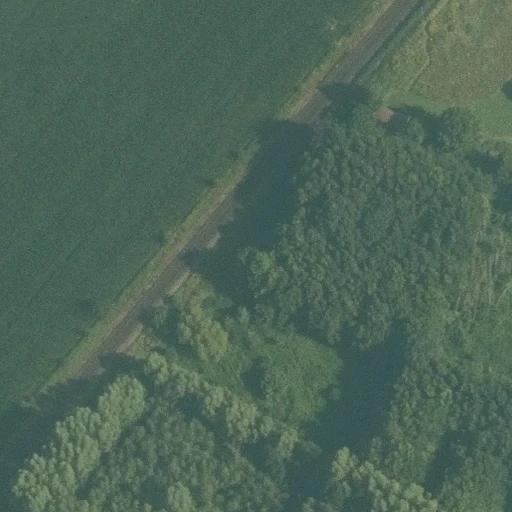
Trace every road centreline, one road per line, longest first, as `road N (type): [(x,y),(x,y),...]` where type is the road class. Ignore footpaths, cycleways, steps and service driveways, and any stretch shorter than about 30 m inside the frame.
road 1 (track): [(152,357),(367,483)]
road 2 (track): [(7,511),(130,367),(152,357)]
